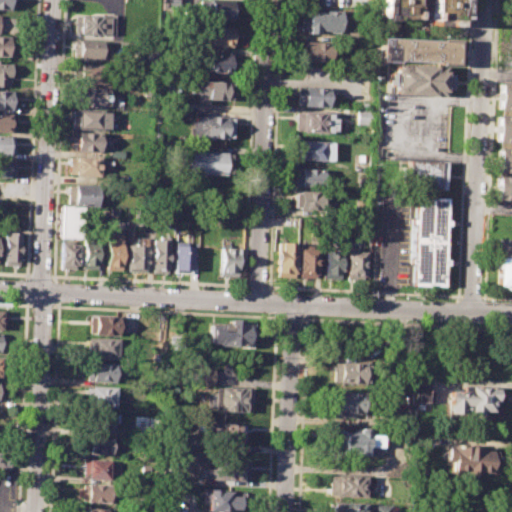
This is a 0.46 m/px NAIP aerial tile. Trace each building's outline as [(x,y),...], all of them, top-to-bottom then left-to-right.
[(0,0),(12,0),(12,9),(0,8),(0,0)] [(161,0),(176,0),(176,9),(161,9),(161,0)] [(231,0),(231,3),(236,3),(235,16),(230,15),(230,19),(207,18),(208,8),(199,8),(199,0),(231,0)] [(379,0),(379,15),(411,17),(411,0),(428,0),(428,18),(456,19),(456,0),(379,0)] [(301,12),(324,12),(324,10),(340,11),(340,17),(346,17),(346,26),(339,26),(339,32),(318,31),(318,34),(306,33),(306,31),(300,31),(301,12)] [(75,14),(113,15),(112,35),(74,33),(75,14)] [(200,26),(235,28),(234,47),(205,46),(205,39),(200,39),(200,26)] [(0,36),(12,37),(11,56),(0,55),(0,36)] [(375,60),(452,64),(453,41),(376,37),(375,60)] [(78,40),(101,41),(101,60),(77,60),(78,40)] [(304,41),(332,42),(331,62),(297,61),(298,46),(304,46),(304,41)] [(135,49),(155,50),(155,63),(135,63),(135,49)] [(199,54),(233,56),(232,74),(198,72),(199,54)] [(0,63),(9,64),(8,87),(0,86),(0,63)] [(393,64),(444,67),(444,74),(450,74),(450,89),(443,88),(443,96),(393,93),(393,87),(388,86),(389,70),(393,71),(393,64)] [(74,65),(103,66),(103,84),(73,83),(74,65)] [(190,81),(229,84),(228,100),(206,99),(206,103),(194,102),(194,93),(189,93),(190,81)] [(497,83),(511,83),(511,110),(497,110),(497,83)] [(74,87),(102,88),(102,94),(106,94),(106,101),(101,101),(101,106),(73,105),(74,87)] [(301,87),(332,88),(331,107),(300,106),(301,87)] [(0,90),(14,91),(13,110),(0,109),(0,90)] [(73,110),(108,111),(107,130),(72,128),(73,110)] [(356,110),(370,110),(370,124),(356,123),(356,110)] [(296,111),(331,113),(331,118),(336,118),(336,132),(295,130),(296,111)] [(0,112),(13,113),(13,133),(0,132),(0,112)] [(193,115),(230,117),(229,139),(193,137),(193,134),(188,134),(189,120),(193,120),(193,115)] [(496,115),(511,115),(511,141),(495,141),(496,115)] [(70,132),(102,133),(101,140),(105,140),(105,151),(70,150),(70,132)] [(0,136),(11,137),(11,155),(0,154),(0,136)] [(295,141),(333,142),(332,160),(294,158),(295,141)] [(496,148),(511,148),(511,172),(495,172),(496,148)] [(187,150),(225,152),(223,174),(186,172),(187,150)] [(0,157),(11,158),(11,177),(0,176),(0,157)] [(68,157),(99,158),(98,176),(67,175),(68,157)] [(405,160),(445,161),(444,189),(404,187),(405,160)] [(296,169),(335,170),(334,187),(295,185),(296,169)] [(496,176),(511,176),(511,198),(495,198),(496,176)] [(68,183),(101,186),(99,206),(67,204),(68,183)] [(294,191),(329,192),(328,210),(293,208),(294,191)] [(414,196),(447,197),(446,219),(450,220),(449,227),(446,226),(444,259),(448,259),(447,265),(444,265),(442,287),(410,285),(411,262),(408,262),(409,256),(411,256),(413,224),(410,224),(410,218),(413,218),(414,196)] [(57,206),(79,207),(78,240),(55,239),(57,206)] [(4,232),(19,233),(18,265),(2,265),(4,232)] [(107,241),(109,241),(110,232),(121,232),(119,269),(105,268),(107,241)] [(154,239),(159,239),(159,236),(167,236),(165,272),(152,271),(154,239)] [(135,237),(148,237),(146,272),(128,271),(129,245),(135,245),(135,237)] [(83,239),(97,240),(96,267),(81,266),(83,239)] [(221,240),(229,240),(229,248),(237,248),(236,275),(219,275),(221,240)] [(175,241),(187,242),(186,246),(190,246),(189,272),(173,271),(175,241)] [(275,251),(280,251),(280,242),(295,242),(293,277),(274,276),(275,251)] [(59,243),(77,244),(76,264),(58,264),(59,243)] [(298,245),(317,245),(316,278),(297,277),(298,245)] [(323,249),(340,249),(339,279),(322,278),(323,249)] [(345,250),(364,251),(363,279),(344,278),(345,250)] [(495,256),(505,256),(506,251),(511,251),(511,284),(494,284),(495,256)] [(89,315),(117,317),(115,335),(88,333),(89,315)] [(209,324),(227,325),(227,319),(240,320),(239,325),(249,326),(248,346),(208,345),(209,324)] [(87,337),(116,339),(115,359),(86,357),(87,337)] [(333,366),(337,366),(338,361),(363,363),(362,384),(332,382),(333,366)] [(91,363),(113,364),(112,383),(85,381),(86,372),(91,372),(91,363)] [(197,369),(212,370),(211,383),(197,383),(197,369)] [(413,379),(428,380),(427,402),(413,402),(413,379)] [(450,392),(461,392),(461,385),(497,387),(496,411),(480,410),(480,414),(448,413),(450,392)] [(85,386),(114,387),(114,408),(88,407),(89,396),(85,395),(85,386)] [(206,392),(214,393),(214,387),(250,388),(250,411),(206,410),(206,392)] [(336,391),(363,392),(362,412),(353,412),(352,417),(330,416),(330,403),(335,403),(336,391)] [(92,412),(117,413),(117,425),(110,425),(109,431),(91,430),(92,412)] [(132,416),(151,417),(150,432),(132,432),(132,416)] [(211,425),(241,426),(240,443),(210,441),(211,425)] [(341,431),(356,432),(359,428),(364,428),(366,432),(381,433),(380,454),(340,452),(341,431)] [(84,436),(110,437),(110,442),(115,443),(114,454),(83,453),(84,436)] [(445,445),(482,447),(482,450),(496,451),(495,463),(489,462),(489,473),(477,473),(475,477),(466,477),(463,472),(450,472),(450,463),(444,459),(445,445)] [(82,459),(108,460),(107,479),(81,478),(82,459)] [(202,467),(212,467),(212,460),(246,461),(246,481),(201,480),(202,467)] [(329,474),(367,476),(366,497),(328,495),(329,474)] [(81,483),(109,485),(108,503),(80,501),(81,483)] [(206,489),(229,490),(229,495),(240,495),(240,509),(228,509),(228,511),(216,511),(214,510),(205,510),(206,489)] [(327,511),(328,502),(364,504),(364,511),(327,511)]
